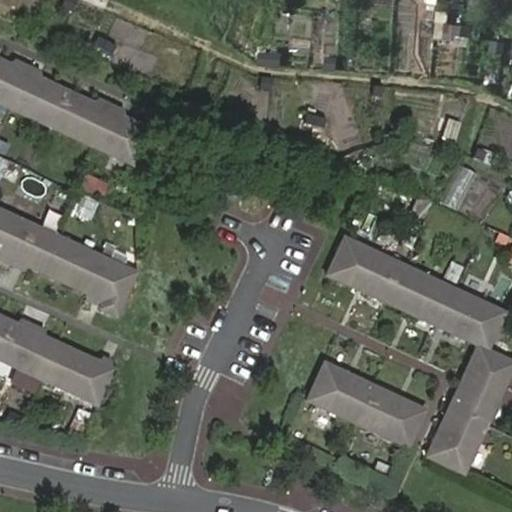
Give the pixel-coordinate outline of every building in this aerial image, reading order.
[(0,104),(138,169),(154,136),(0,62),(0,59),(3,53),(0,51),(0,104)] [(406,155),(428,161),(432,148),(410,142),(406,155)] [(457,211),(475,173),(456,164),(437,201),(457,211)] [(75,188),(101,198),(108,182),(82,171),(75,188)] [(0,255),(107,307),(104,314),(123,324),(144,281),(0,213),(0,255)] [(325,278),(479,351),(499,310),(344,236),(325,278)] [(0,365),(102,414),(119,377),(0,321),(0,365)] [(511,378),(511,367),(479,351),(424,464),(463,482),(511,378)] [(307,403),(408,451),(427,411),(326,362),(307,403)]
